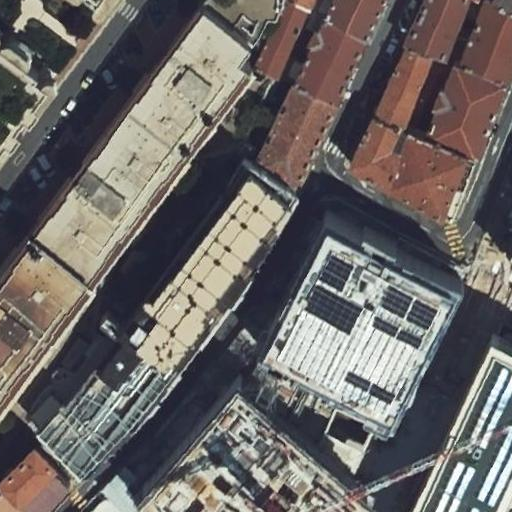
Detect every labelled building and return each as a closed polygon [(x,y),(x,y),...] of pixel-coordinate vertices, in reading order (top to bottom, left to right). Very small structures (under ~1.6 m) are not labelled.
[(126,0),(66,0),(104,29),(126,0)] [(198,0),(196,2),(260,49),(287,0),(198,0)] [(283,82),(311,15),(291,0),(287,0),(260,49),(249,64),(283,82)] [(291,0),(311,15),(317,0),(291,0)] [(395,0),(335,0),(327,19),(374,47),(395,0)] [(472,0),(426,0),(408,46),(436,60),(446,65),(472,0)] [(511,87),(511,14),(486,0),(484,4),(464,68),(511,87)] [(511,0),(485,0),(486,0),(511,14),(511,0)] [(196,2),(0,268),(0,426),(253,82),(242,74),(249,64),(260,49),(196,2)] [(343,108),(374,47),(327,19),(293,83),(343,108)] [(0,35),(0,148),(58,79),(0,35)] [(436,60),(408,46),(375,114),(407,130),(436,60)] [(511,87),(464,68),(457,65),(426,140),(480,166),(511,89),(511,87)] [(310,176),(343,108),(293,83),(262,149),(310,176)] [(407,130),(375,114),(349,171),(392,195),(408,159),(404,156),(400,154),(407,130)] [(408,159),(392,195),(460,227),(480,166),(426,140),(412,133),(404,156),(408,159)] [(245,278),(306,183),(255,158),(227,199),(151,295),(98,360),(39,426),(84,469),(91,461),(162,387),(210,326),(234,295),(245,278)] [(331,212),(267,337),(397,403),(461,278),(331,212)] [(511,511),(511,336),(495,328),(408,511),(511,511)] [(358,511),(376,482),(250,373),(141,485),(179,511),(358,511)] [(0,476),(0,478),(34,511),(43,511),(74,478),(32,434),(0,476)] [(0,511),(34,511),(0,478),(0,511)] [(375,490),(360,511),(397,511),(401,506),(375,490)]
